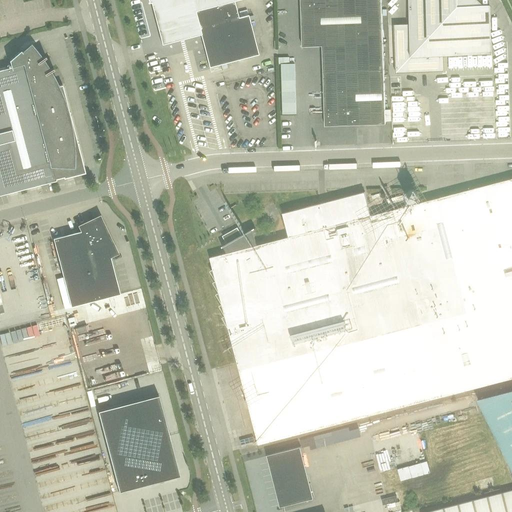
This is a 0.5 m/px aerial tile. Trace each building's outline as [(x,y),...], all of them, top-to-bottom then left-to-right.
[(209,67),(258,54),(248,15),(238,17),(234,1),(237,0),(150,0),(151,1),(150,1),(150,3),(151,2),(162,44),(182,39),(201,34),(209,67)] [(300,0),(302,46),(322,46),(325,126),(386,124),(381,0),(300,0)] [(443,55),(491,54),(490,5),(483,6),(476,0),(408,0),(409,24),(394,24),(395,73),(444,71),(443,55)] [(11,67),(0,69),(0,195),(85,173),(62,85),(57,86),(55,83),(53,78),(50,74),(48,70),(45,65),(42,60),(38,55),(34,50),(31,46),(23,53),(21,50),(9,60),(11,67)] [(281,56),(283,115),(298,115),(296,61),(291,62),(290,56),(281,56)] [(415,192),(418,192),(421,192),(423,190),(424,188),(425,185),(425,182),(424,180),(422,178),(420,177),(417,176),(415,176),(412,177),(410,179),(409,181),(408,184),(409,187),(410,189),(412,191),(415,192)] [(259,444),(511,378),(511,178),(371,215),(365,191),(282,213),(288,237),(257,245),(253,230),(255,228),(239,237),(236,232),(223,240),(226,244),(222,246),(222,247),(224,246),(228,253),(210,257),(259,444)] [(82,230),(53,238),(71,307),(120,294),(108,246),(112,244),(101,221),(80,226),(82,230)] [(511,390),(478,399),(511,468),(511,390)] [(119,492),(149,484),(148,482),(177,474),(167,436),(169,436),(158,395),(98,411),(119,491),(119,492)] [(301,447),(301,446),(267,454),(267,456),(269,456),(281,503),(311,496),(299,448),(301,447)] [(492,476),(473,481),(475,492),(495,487),(492,476)] [(511,511),(511,489),(426,511),(511,511)]
